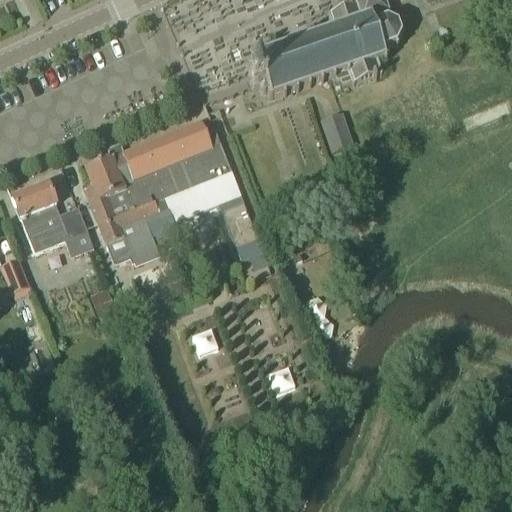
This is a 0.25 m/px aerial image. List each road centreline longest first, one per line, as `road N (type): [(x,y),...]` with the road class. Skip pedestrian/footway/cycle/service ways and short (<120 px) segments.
road 1 (residential): [(0,143),(174,63),(146,0)]
road 2 (tertiary): [(0,64),(142,0)]
